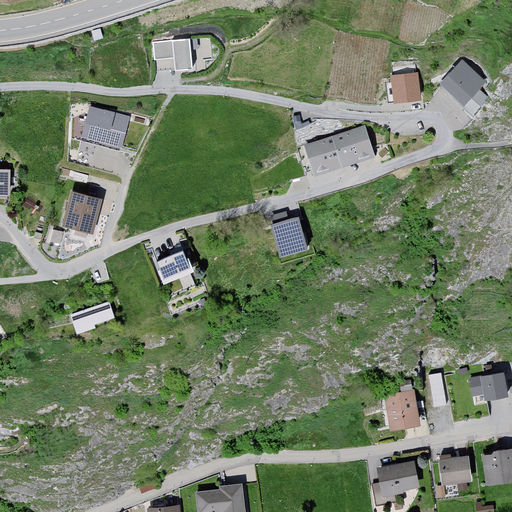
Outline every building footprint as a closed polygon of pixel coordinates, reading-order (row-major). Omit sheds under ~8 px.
[(188,41),(151,44),(153,62),(172,60),(173,73),(191,72),(188,41)] [(485,85),(460,62),(437,86),(461,109),(485,85)] [(415,78),(392,80),(394,106),(417,104),(415,78)] [(128,116),(90,106),(83,135),(121,145),(128,116)] [(361,131),(303,149),(312,176),(369,158),(361,131)] [(10,168),(0,167),(0,196),(7,197),(7,194),(10,194),(10,189),(16,190),(16,182),(10,182),(10,168)] [(102,198),(71,189),(62,224),(93,233),(102,198)] [(299,214),(270,222),(279,256),(308,248),(299,214)] [(53,227),(50,240),(62,242),(65,230),(53,227)] [(160,268),(158,269),(164,283),(194,270),(188,256),(186,257),(182,249),(156,260),(160,268)] [(113,315),(108,302),(72,315),(77,331),(94,325),(93,322),(113,315)] [(444,370),(430,372),(434,405),(448,403),(444,370)] [(502,373),(478,378),(483,404),(507,399),(502,373)] [(412,392),(383,397),(388,432),(418,427),(412,392)] [(511,451),(483,457),(488,485),(511,481),(511,451)] [(465,459),(438,463),(442,486),(469,482),(465,459)] [(411,467),(377,472),(381,494),(415,488),(411,467)] [(241,511),(240,487),(219,489),(219,493),(197,495),(198,511),(241,511)]
